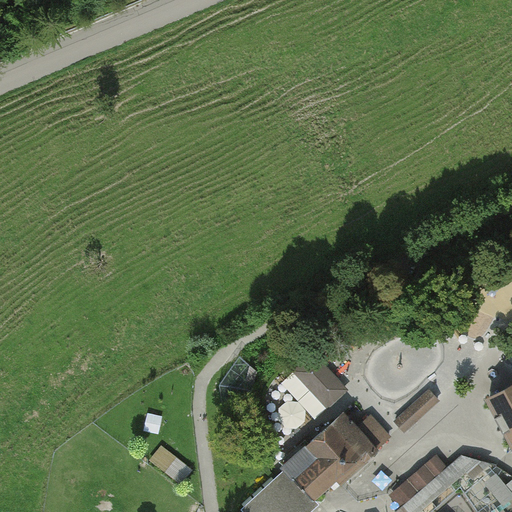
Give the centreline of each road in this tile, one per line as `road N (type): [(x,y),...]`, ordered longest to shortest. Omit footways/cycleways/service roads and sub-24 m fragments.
road 1 (track): [(511,207),(267,327),(228,354),(205,378),(199,408),(215,511)]
road 2 (residential): [(0,83),(194,0)]
road 3 (track): [(404,446),(511,334)]
